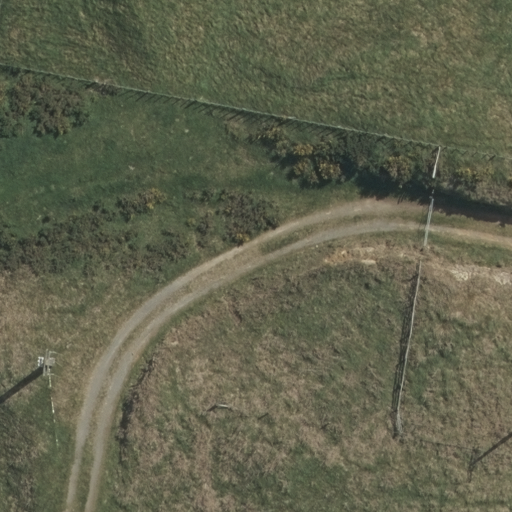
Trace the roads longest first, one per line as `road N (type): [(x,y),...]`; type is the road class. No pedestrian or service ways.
road 1 (track): [(73,511),(109,377),(150,323),(221,273),(327,227),(384,219),(511,237)]
road 2 (track): [(0,198),(86,177),(168,176),(284,198),(312,208),(327,227)]
